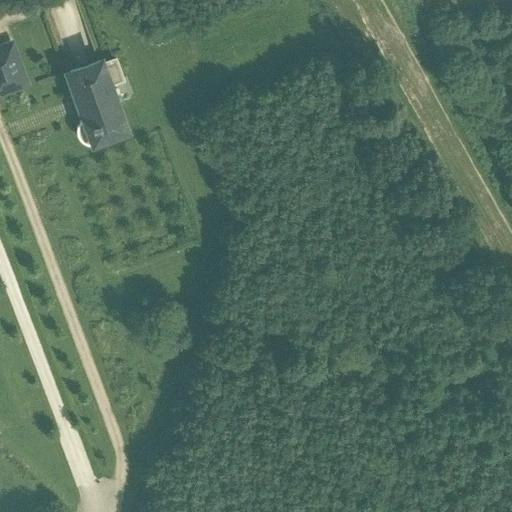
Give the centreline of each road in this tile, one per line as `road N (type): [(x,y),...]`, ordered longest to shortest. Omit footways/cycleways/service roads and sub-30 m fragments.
road 1 (track): [(511,248),(370,0)]
road 2 (unknown): [(93,511),(60,451),(0,297)]
